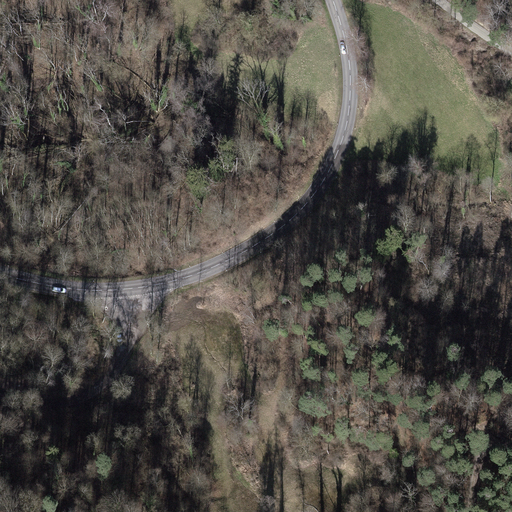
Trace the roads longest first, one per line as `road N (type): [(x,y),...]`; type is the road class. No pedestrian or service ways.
road 1 (tertiary): [(0,273),(88,290),(163,283),(247,250),(292,218),(319,186),(346,128),(349,55),(333,0)]
road 2 (track): [(133,288),(125,349),(100,383),(42,403),(0,392)]
